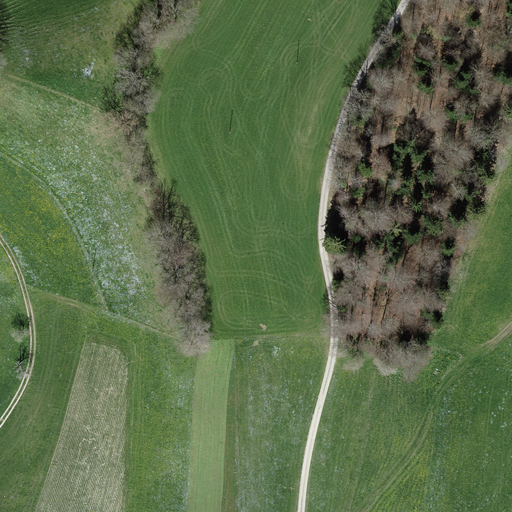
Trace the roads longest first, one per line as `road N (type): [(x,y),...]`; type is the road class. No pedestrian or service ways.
road 1 (unclassified): [(405,0),(349,101),(327,172),(322,225),(333,339),(300,511)]
road 2 (track): [(360,511),(416,440),(443,382),(511,326)]
road 3 (track): [(0,424),(28,372),(33,329),(18,270),(0,238)]
